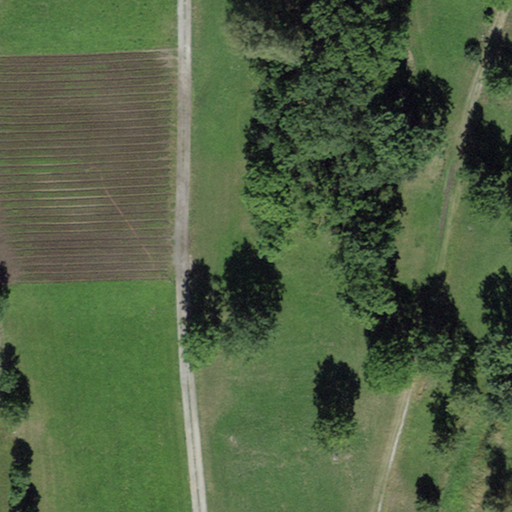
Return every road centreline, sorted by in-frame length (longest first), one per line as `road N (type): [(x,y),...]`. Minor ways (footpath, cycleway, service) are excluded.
road 1 (track): [(373,511),(438,293),(467,114),(508,0)]
road 2 (track): [(197,511),(182,279),(182,0)]
